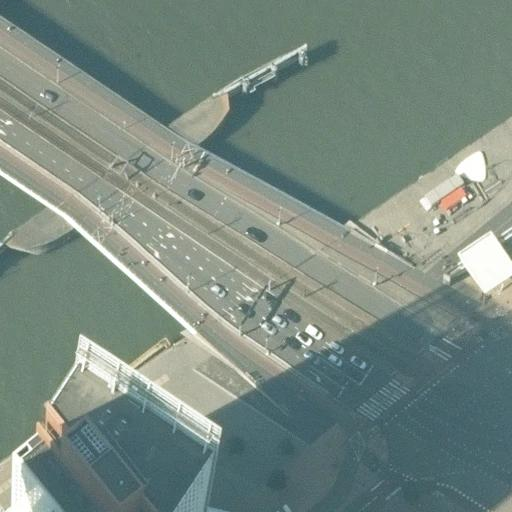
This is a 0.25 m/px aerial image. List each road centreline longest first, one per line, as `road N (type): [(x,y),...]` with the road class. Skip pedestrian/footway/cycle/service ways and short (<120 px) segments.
road 1 (secondary): [(501,384),(0,68)]
road 2 (secondary): [(0,142),(443,442)]
